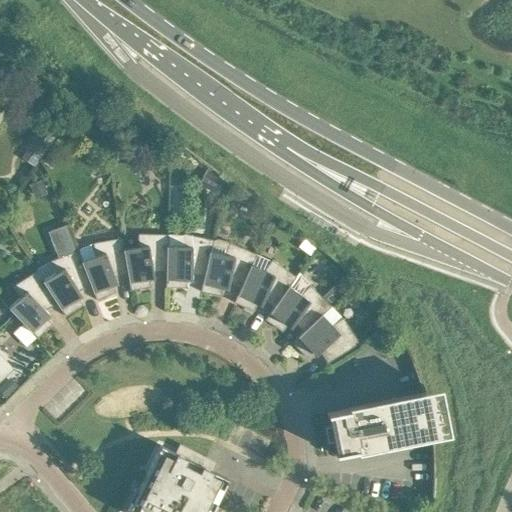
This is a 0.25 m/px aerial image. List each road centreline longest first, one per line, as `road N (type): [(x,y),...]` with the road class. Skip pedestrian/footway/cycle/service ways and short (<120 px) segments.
road 1 (secondary): [(85,0),(287,148),(511,268)]
road 2 (secondary): [(511,228),(283,105),(127,0)]
road 3 (residential): [(277,511),(297,457),(288,408),(258,370),(218,342),(176,329),(107,341),(13,426)]
